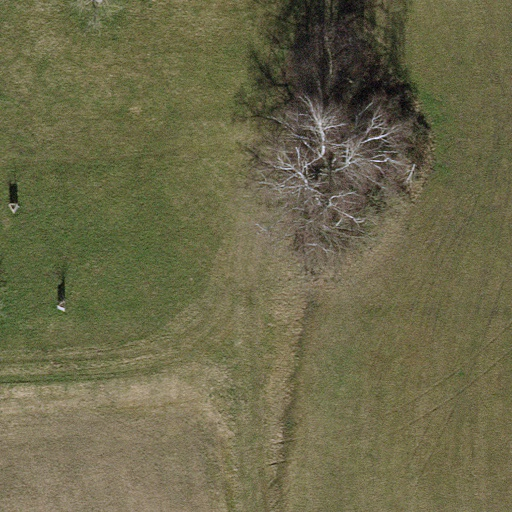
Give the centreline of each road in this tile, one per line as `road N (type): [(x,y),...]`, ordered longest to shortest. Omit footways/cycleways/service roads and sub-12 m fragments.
road 1 (track): [(297,0),(241,138),(243,356),(256,511)]
road 2 (track): [(0,370),(243,356)]
